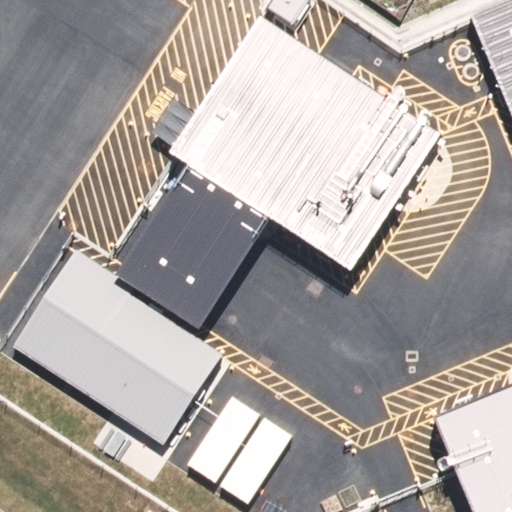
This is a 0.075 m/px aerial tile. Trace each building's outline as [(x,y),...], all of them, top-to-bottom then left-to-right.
[(142,41),(90,11),(44,91),(96,121),(142,41)] [(490,76),(410,29),(387,68),(468,115),(490,76)] [(223,84),(175,116),(222,187),(271,155),(223,84)] [(321,511),(427,377),(365,329),(333,370),(228,289),(208,316),(196,306),(169,340),(187,354),(177,368),(195,382),(149,441),(129,445),(138,494),(153,491),(175,511),(321,511)] [(511,511),(511,504),(480,490),(499,449),(462,433),(422,511),(511,511)]
